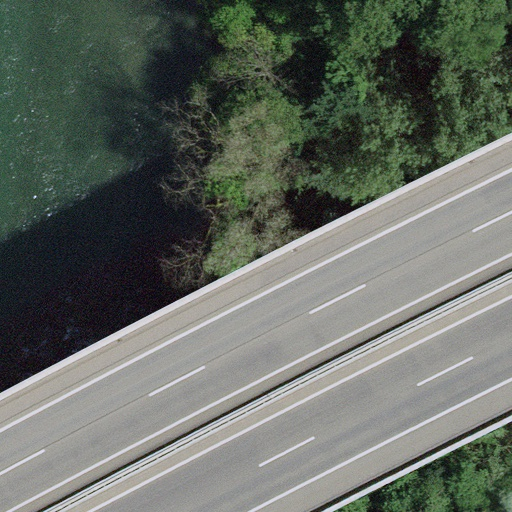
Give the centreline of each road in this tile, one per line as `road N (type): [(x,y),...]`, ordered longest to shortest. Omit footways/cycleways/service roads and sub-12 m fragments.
road 1 (motorway): [(511,210),(0,473)]
road 2 (track): [(400,0),(302,269),(257,511)]
road 3 (motorway): [(175,511),(511,340)]
